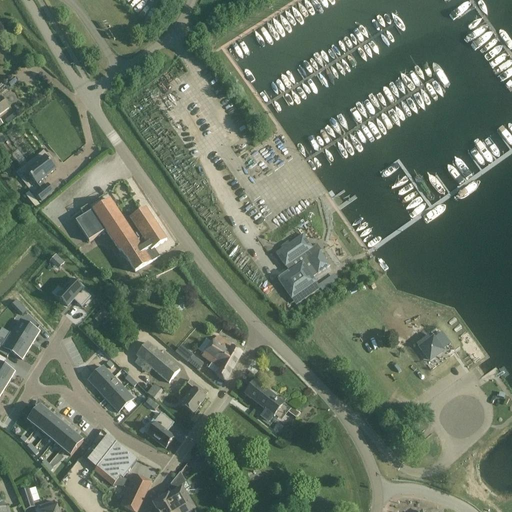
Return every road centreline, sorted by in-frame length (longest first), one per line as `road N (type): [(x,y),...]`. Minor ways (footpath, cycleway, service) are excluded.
road 1 (tertiary): [(260,333),(178,231),(88,96)]
road 2 (tertiary): [(377,487),(343,415),(260,333)]
road 3 (unknown): [(207,119),(202,163),(263,265)]
road 4 (unclassified): [(260,333),(171,467)]
road 5 (unclassified): [(88,96),(172,38),(191,0)]
road 6 (unknown): [(207,119),(254,184),(307,173)]
